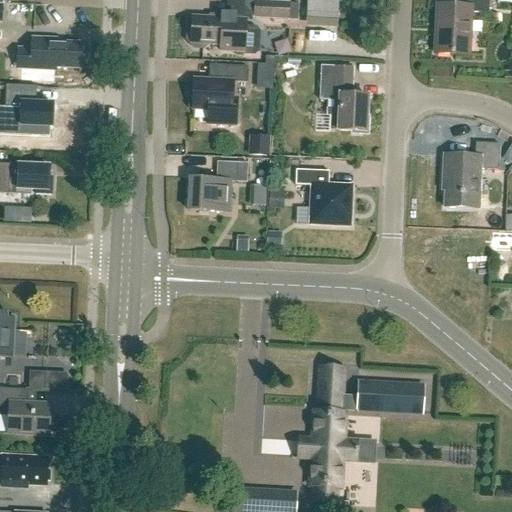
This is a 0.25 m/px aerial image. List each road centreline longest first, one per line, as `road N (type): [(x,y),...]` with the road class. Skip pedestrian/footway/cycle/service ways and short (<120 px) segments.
road 1 (unclassified): [(388,297),(134,271)]
road 2 (residential): [(388,297),(396,100)]
road 3 (unclassified): [(511,391),(426,318),(388,297)]
road 4 (secondary): [(129,137),(136,0)]
road 5 (secondary): [(115,264),(110,365),(117,400)]
road 6 (secondary): [(134,271),(138,178),(129,137)]
road 7 (secondary): [(117,400),(130,364),(134,271)]
road 8 (secondary): [(129,137),(118,178),(115,264)]
road 9 (residential): [(511,122),(485,107),(396,100)]
